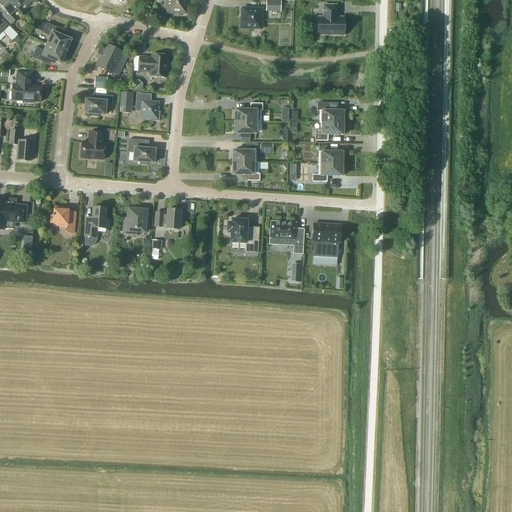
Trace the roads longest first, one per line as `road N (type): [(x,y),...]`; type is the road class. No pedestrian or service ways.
road 1 (residential): [(379,206),(171,190)]
road 2 (unclassified): [(379,206),(383,0)]
road 3 (residential): [(56,181),(68,85),(98,24)]
road 4 (residential): [(171,190),(179,96),(195,42)]
